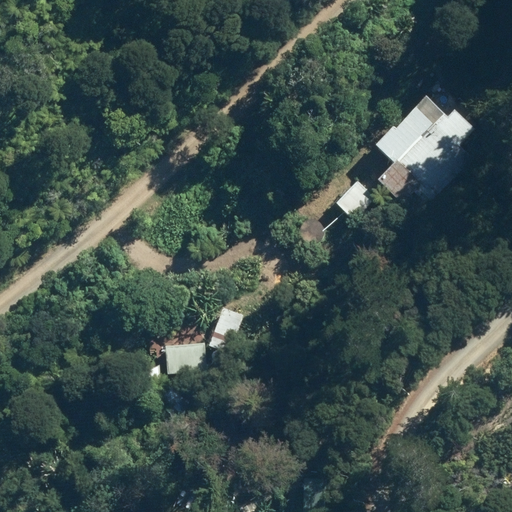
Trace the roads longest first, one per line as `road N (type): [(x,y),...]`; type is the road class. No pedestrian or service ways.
road 1 (unclassified): [(0,303),(349,0)]
road 2 (unclassified): [(381,511),(394,439),(430,385),(511,307)]
